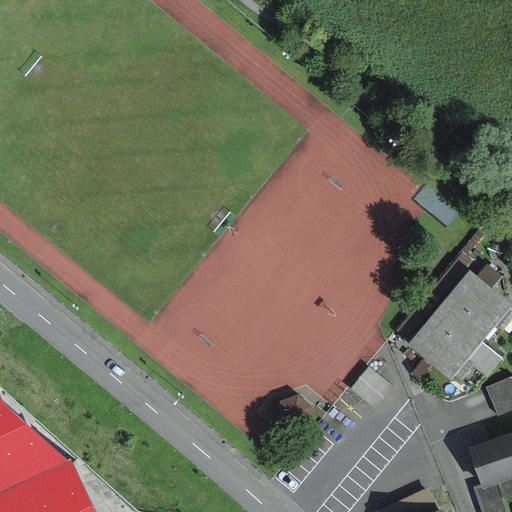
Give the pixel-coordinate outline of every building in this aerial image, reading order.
[(482,345),(511,308),(471,275),(441,311),(482,345)] [(451,383),(482,345),(441,311),(410,349),(451,383)] [(393,387),(371,368),(352,391),(374,410),(393,387)] [(0,391),(0,511),(95,511),(77,473),(9,413),(0,391)] [(511,438),(469,453),(483,493),(511,482),(511,438)] [(439,511),(430,490),(380,511),(439,511)]
